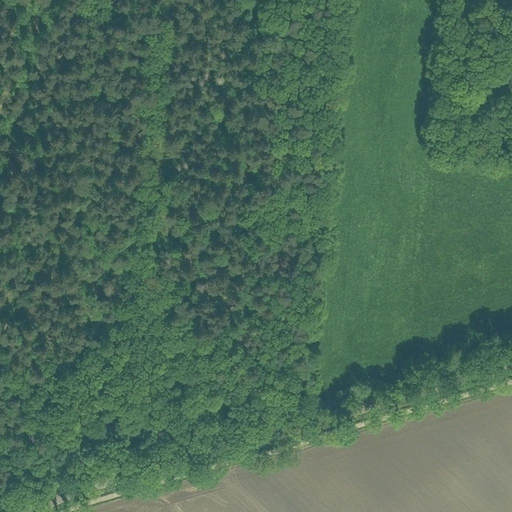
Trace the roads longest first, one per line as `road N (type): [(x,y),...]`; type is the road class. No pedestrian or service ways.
road 1 (tertiary): [(28,511),(143,470),(511,366)]
road 2 (track): [(44,0),(0,112)]
